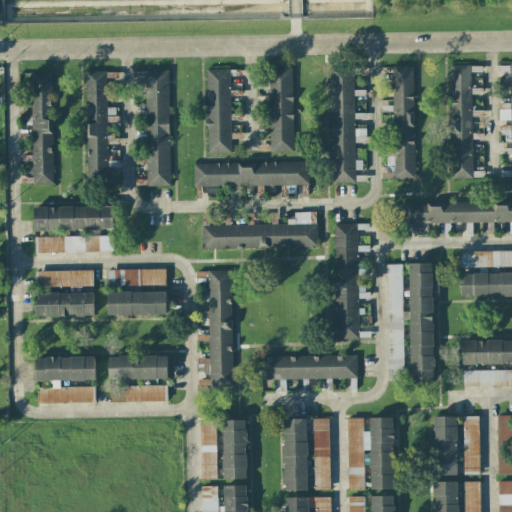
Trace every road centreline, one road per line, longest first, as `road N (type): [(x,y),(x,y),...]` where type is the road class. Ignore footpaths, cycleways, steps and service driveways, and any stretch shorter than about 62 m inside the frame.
road 1 (residential): [(511,41),(0,48)]
road 2 (residential): [(493,41),(498,171)]
